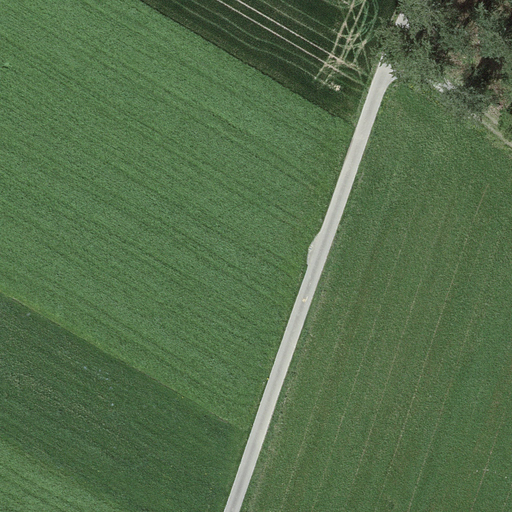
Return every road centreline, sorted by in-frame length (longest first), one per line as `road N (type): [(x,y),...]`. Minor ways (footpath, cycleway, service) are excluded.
road 1 (unclassified): [(413,0),(241,511)]
road 2 (track): [(511,138),(390,53)]
